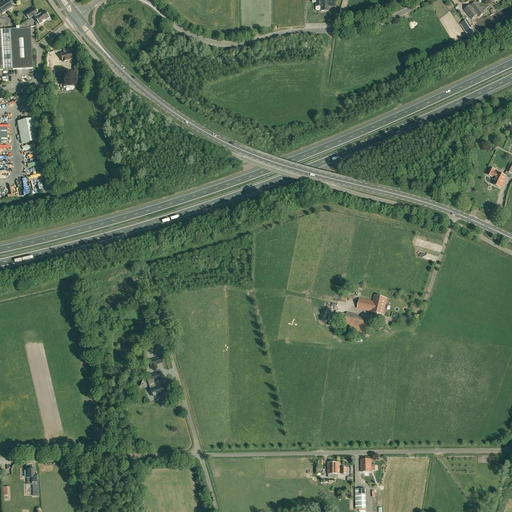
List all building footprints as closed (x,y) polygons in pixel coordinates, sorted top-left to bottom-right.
[(13,7),(7,0),(0,4),(0,9),(3,14),(13,7)] [(312,0),(313,3),(317,3),(316,6),(316,9),(317,10),(321,10),(321,11),(329,11),(329,6),(334,7),(334,1),(322,0),(312,0)] [(476,2),(471,6),(470,5),(464,10),(471,20),(477,15),(479,17),(484,13),(476,2)] [(39,25),(49,18),(44,11),(38,16),(37,14),(38,13),(35,9),(26,15),(29,19),(34,16),(39,25)] [(32,48),(31,28),(17,29),(10,29),(12,70),(33,69),(33,67),(32,48)] [(0,70),(12,70),(10,29),(0,30),(0,70)] [(70,53),(57,56),(58,60),(59,60),(60,63),(63,62),(63,63),(67,62),(67,61),(72,60),(70,53)] [(38,141),(34,119),(17,122),(22,144),(38,141)] [(490,168),(487,175),(491,177),(492,176),(495,178),(492,185),(500,188),(506,177),(508,172),(511,174),(511,161),(507,172),(506,171),(504,176),(494,171),(494,170),(490,168)] [(383,315),(387,299),(374,296),(373,302),(360,299),(357,309),(371,312),(383,315)] [(344,324),(343,329),(344,329),(354,331),(353,333),(366,336),(366,335),(366,334),(370,319),(356,316),(357,315),(347,312),(346,315),(344,324)] [(154,359),(149,361),(152,370),(157,368),(156,364),(162,363),(160,358),(154,359)] [(155,388),(153,388),(150,389),(152,396),(155,396),(166,392),(164,385),(162,386),(160,381),(154,383),(155,388)] [(375,465),(371,465),(371,460),(361,460),(361,472),(371,472),(371,470),(375,470),(375,465)] [(328,464),(328,474),(338,474),(338,463),(328,464)] [(33,489),(38,488),(38,475),(35,475),(34,469),(27,470),(27,478),(28,478),(28,485),(33,485),(33,489)]
